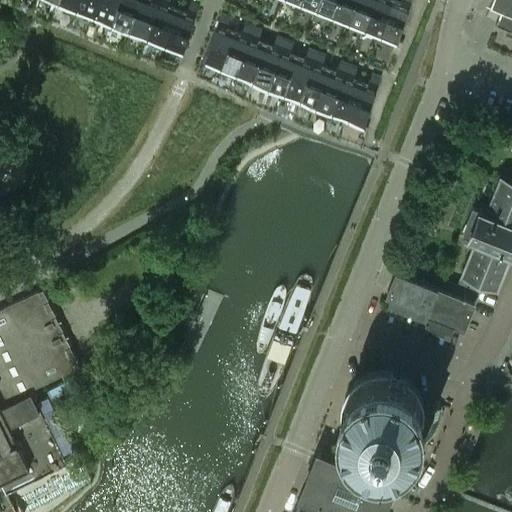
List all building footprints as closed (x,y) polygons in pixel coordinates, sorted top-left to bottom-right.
[(56,0),(55,2),(61,5),(59,8),(72,13),(77,0),(56,0)] [(77,0),(72,13),(85,18),(86,15),(91,16),(96,0),(77,0)] [(96,0),(91,16),(96,19),(95,22),(108,27),(118,0),(96,0)] [(118,0),(108,27),(120,32),(121,29),(126,31),(137,0),(118,0)] [(156,0),(137,0),(126,31),(132,33),(130,36),(143,41),(159,0),(156,0),(157,0),(156,0)] [(159,0),(143,41),(156,46),(157,43),(161,45),(176,8),(162,2),(162,0),(167,0),(169,1),(169,0),(159,0)] [(176,8),(161,45),(167,47),(166,50),(179,55),(200,3),(191,0),(190,0),(187,8),(193,11),(192,14),(176,8)] [(300,0),(297,7),(309,12),(310,9),(314,10),(317,0),(300,0)] [(317,0),(314,10),(318,12),(317,15),(329,20),(336,0),(317,0)] [(336,0),(329,20),(341,25),(342,22),(346,23),(355,0),(336,0)] [(355,0),(346,23),(350,25),(349,28),(361,33),(373,0),(355,0)] [(373,0),(361,33),(373,38),(374,34),(378,36),(392,0),(373,0)] [(396,38),(411,0),(406,0),(408,1),(406,4),(395,0),(392,0),(378,36),(382,37),(380,41),(393,45),(391,49),(399,52),(403,41),(396,38)] [(511,0),(491,0),(490,3),(501,8),(496,20),(511,26),(511,0)] [(221,12),(200,64),(213,69),(214,66),(217,67),(232,30),(219,25),(221,21),(227,24),(230,15),(221,12)] [(232,30),(217,67),(222,69),(221,72),(232,77),(253,24),(245,21),(242,30),(248,32),(246,36),(232,30)] [(253,24),(232,77),(245,82),(246,79),(249,80),(263,43),(251,38),(253,34),(259,37),(262,28),(253,24)] [(263,43),(249,80),(254,82),(252,85),(264,90),(285,37),(277,34),(273,42),(279,45),(278,49),(263,43)] [(285,37),(264,90),(276,94),(278,91),(281,93),(296,56),(283,50),(284,47),(290,49),(294,41),(285,37)] [(296,56),(281,93),(285,94),(284,98),(296,102),(317,50),(308,47),(305,55),(311,57),(310,61),(296,56)] [(317,50),(296,102),(308,107),(309,104),(313,105),(327,68),(315,63),(316,59),(322,62),(325,53),(317,50)] [(327,68),(313,105),(317,107),(316,110),(327,115),(348,63),(340,59),(337,68),(343,70),(341,74),(327,68)] [(348,63),(327,115),(340,120),(341,117),(345,118),(360,81),(346,76),(348,72),(354,75),(357,66),(348,63)] [(360,81),(345,118),(349,120),(348,123),(360,128),(381,76),(372,72),(369,80),(375,83),(373,87),(360,81)] [(477,236),(463,271),(496,284),(510,249),(511,249),(511,178),(502,175),(487,210),(473,204),(462,230),(477,236)] [(392,291),(390,297),(426,312),(426,310),(428,311),(424,321),(449,331),(453,321),(464,325),(474,299),(473,299),(479,285),(460,278),(458,283),(442,276),(439,285),(437,284),(437,283),(396,267),(387,289),(392,291)] [(80,365),(43,289),(0,309),(0,401),(1,404),(2,403),(32,389),(80,365)] [(440,417),(441,406),(441,404),(423,404),(420,395),(417,390),(416,387),(414,385),(412,384),(406,379),(407,378),(389,371),(389,372),(383,371),(379,371),(373,373),(370,373),(368,374),(363,376),(359,378),(356,381),(353,384),(351,386),(349,389),(347,391),(345,395),(344,398),(343,401),(342,405),(342,407),(341,413),(341,417),(343,425),(346,432),(350,438),(355,443),(361,447),(368,451),(374,453),(382,454),(389,454),(396,453),(397,452),(399,451),(402,449),(405,448),(408,445),(415,452),(429,438),(436,428),(438,423),(440,417)] [(32,389),(2,403),(1,404),(0,401),(0,486),(3,485),(4,487),(6,486),(2,479),(31,464),(36,474),(33,476),(34,478),(68,461),(32,389)] [(350,438),(346,432),(343,425),(331,454),(331,455),(387,477),(387,476),(396,453),(389,454),(382,454),(374,453),(368,451),(361,447),(355,443),(350,438)] [(331,455),(331,454),(318,449),(292,511),(381,511),(394,480),(387,477),(331,455)] [(3,505),(0,506),(0,511),(18,511),(13,500),(11,500),(12,502),(4,506),(3,505)]
